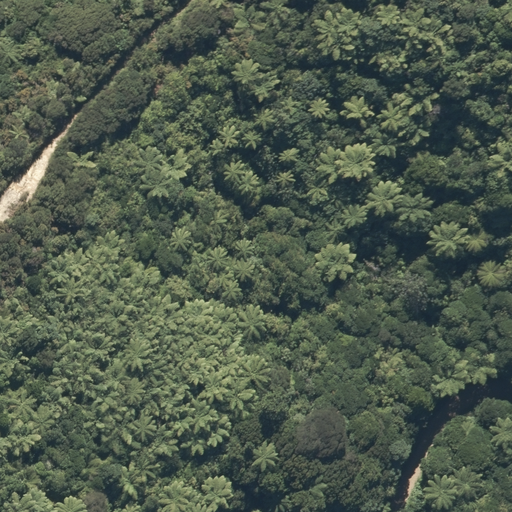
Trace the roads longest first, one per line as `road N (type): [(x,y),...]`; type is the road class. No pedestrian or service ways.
road 1 (track): [(196,0),(104,89),(0,215)]
road 2 (track): [(511,422),(487,409),(390,431),(371,511)]
